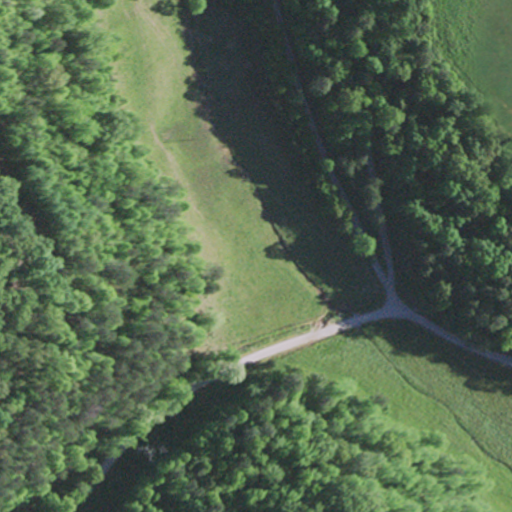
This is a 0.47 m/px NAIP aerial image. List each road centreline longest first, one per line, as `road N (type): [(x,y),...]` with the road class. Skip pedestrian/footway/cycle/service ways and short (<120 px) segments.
road 1 (residential): [(511,359),(429,323),(384,278),(316,138),(275,0)]
road 2 (residential): [(405,305),(204,383),(147,427),(70,511)]
road 3 (residential): [(394,293),(387,215),(333,0)]
